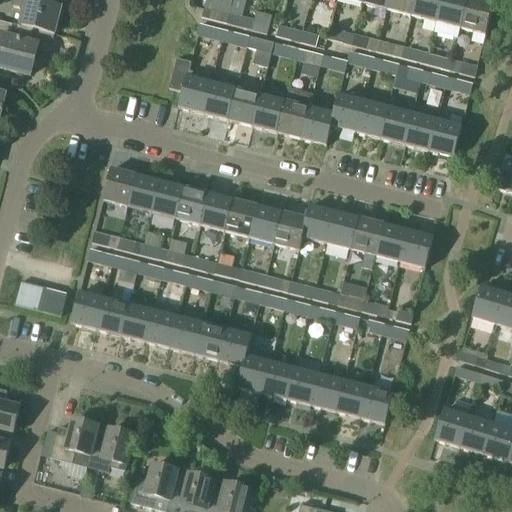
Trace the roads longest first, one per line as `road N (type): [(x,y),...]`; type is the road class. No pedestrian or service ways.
road 1 (residential): [(440,215),(65,119)]
road 2 (residential): [(384,507),(381,496),(261,462),(135,384),(49,365)]
road 3 (residential): [(56,511),(31,502),(25,466),(49,365)]
road 4 (residential): [(0,241),(19,168),(45,128),(65,119)]
road 5 (residential): [(65,119),(102,0)]
